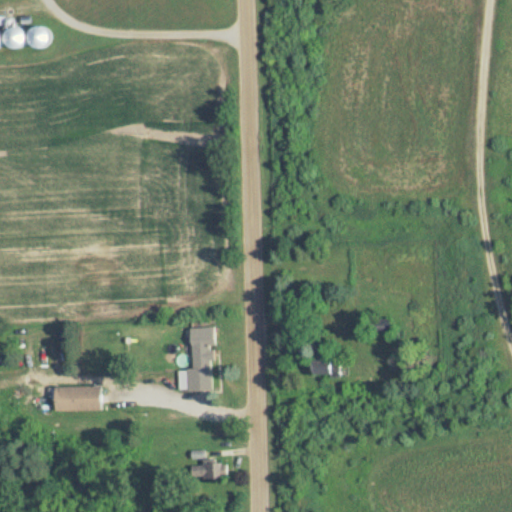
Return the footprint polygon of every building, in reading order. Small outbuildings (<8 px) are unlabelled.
[(51,32),(37,24),(28,41),(41,49),(51,32)] [(22,26),(6,29),(9,48),(25,45),(22,26)] [(373,338),(399,338),(399,328),(390,328),(390,318),(373,318),(373,338)] [(211,345),(216,344),(215,326),(185,327),(187,390),(212,389),(211,345)] [(341,375),(341,352),(312,352),(312,375),(341,375)] [(55,410),(102,410),(102,385),(55,385),(55,410)] [(222,459),(204,459),(204,478),(222,478),(222,459)]
